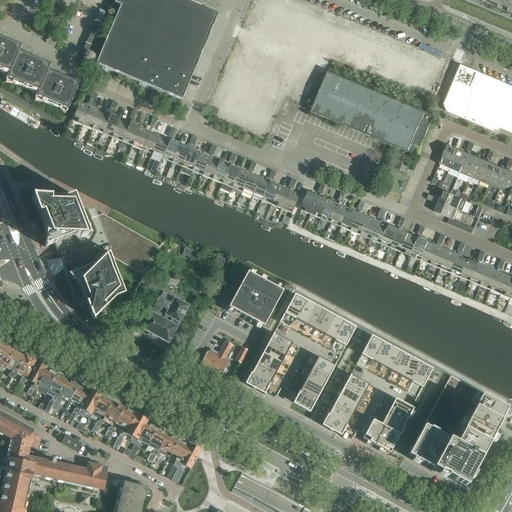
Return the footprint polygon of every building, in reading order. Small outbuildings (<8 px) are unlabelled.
[(167,0),(115,0),(114,3),(120,6),(115,17),(95,64),(103,68),(140,83),(181,101),(215,20),(202,15),(205,8),(185,0),(175,0),(175,3),(167,0)] [(495,0),(493,7),(503,11),(507,0),(495,0)] [(511,0),(507,0),(503,11),(511,15),(511,0)] [(111,15),(99,10),(99,11),(100,11),(97,16),(108,21),(110,15),(111,16),(111,15)] [(95,21),(94,21),(107,26),(106,26),(108,21),(97,16),(95,21)] [(94,21),(95,22),(93,27),(104,32),(106,26),(107,27),(107,26),(94,21)] [(91,32),(90,32),(102,37),(101,37),(104,32),(93,27),(91,32)] [(89,32),(90,33),(88,38),(99,42),(101,37),(102,38),(102,37),(90,32),(89,32)] [(66,112),(67,112),(79,83),(47,70),(49,65),(18,52),(20,47),(0,38),(0,71),(2,73),(3,70),(9,73),(6,78),(7,78),(5,80),(6,81),(7,80),(12,83),(30,93),(31,91),(36,93),(35,96),(36,96),(35,99),(36,99),(41,101),(41,102),(60,109),(66,111),(66,112)] [(86,43),(85,43),(98,48),(97,48),(99,42),(88,38),(86,43)] [(85,43),(86,44),(84,49),(94,53),(97,48),(98,48),(85,43)] [(81,54),(80,53),(80,54),(93,59),(92,58),(94,53),(84,49),(81,54)] [(511,87),(459,65),(443,104),(446,112),(497,133),(499,128),(511,133),(511,87)] [(328,72),(311,112),(389,145),(417,157),(434,116),(328,72)] [(0,111),(38,133),(45,119),(0,93),(0,111)] [(79,103),(72,121),(82,126),(89,107),(79,103)] [(173,104),(170,110),(176,112),(177,111),(179,106),(173,104)] [(89,107),(82,126),(92,130),(99,112),(89,107)] [(99,112),(92,130),(102,134),(109,116),(99,112)] [(109,116),(102,134),(112,138),(119,120),(109,116)] [(119,120),(112,138),(122,142),(129,124),(119,120)] [(129,124),(122,142),(131,147),(139,128),(129,124)] [(139,128),(131,147),(142,151),(149,133),(139,128)] [(149,133),(142,151),(152,155),(159,137),(149,133)] [(159,137),(152,155),(162,159),(169,141),(159,137)] [(169,141),(162,159),(171,163),(179,145),(169,141)] [(179,145),(171,163),(181,168),(189,149),(179,145)] [(447,147),(439,165),(450,169),(457,151),(447,147)] [(189,149),(181,168),(180,172),(190,176),(191,172),(199,153),(189,149)] [(457,151),(450,169),(460,174),(467,155),(457,151)] [(199,153),(191,172),(201,176),(209,158),(199,153)] [(467,155),(460,174),(470,178),(477,159),(467,155)] [(209,158),(201,176),(211,180),(219,162),(209,158)] [(477,159),(470,178),(480,182),(487,164),(477,159)] [(219,162),(211,180),(221,184),(229,166),(219,162)] [(487,164),(480,182),(489,186),(497,168),(487,164)] [(400,171),(407,174),(409,168),(402,165),(400,171)] [(229,166),(221,184),(220,189),(230,193),(231,189),(239,170),(229,166)] [(497,168),(489,186),(500,190),(507,172),(497,168)] [(239,170),(231,189),(241,193),(249,174),(239,170)] [(511,173),(507,172),(500,190),(510,195),(511,188),(511,173)] [(249,174),(241,193),(251,197),(259,179),(249,174)] [(259,179),(251,197),(261,201),(269,183),(259,179)] [(269,183),(261,201),(271,205),(279,187),(269,183)] [(279,187),(271,205),(281,210),(289,191),(279,187)] [(291,214),(299,196),(289,191),(281,210),(291,214)] [(308,192),(301,211),(311,215),(319,197),(308,192)] [(437,199),(436,201),(439,202),(457,210),(462,212),(466,202),(462,200),(443,192),(441,197),(439,197),(438,197),(437,199)] [(33,197),(31,197),(32,199),(35,205),(34,205),(35,207),(36,207),(37,211),(38,215),(39,215),(45,232),(45,247),(54,244),(76,302),(89,311),(92,319),(92,321),(94,319),(106,315),(104,309),(117,297),(125,294),(110,256),(142,275),(158,247),(103,215),(84,222),(73,195),(65,199),(51,198),(46,197),(46,198),(42,198),(42,197),(40,197),(40,198),(33,197)] [(319,197),(311,215),(321,219),(329,201),(319,197)] [(485,198),(483,205),(492,209),(494,202),(485,198)] [(329,201),(321,219),(331,223),(339,205),(329,201)] [(457,210),(439,202),(435,213),(449,219),(453,220),(457,210)] [(339,205),(331,223),(341,228),(349,209),(339,205)] [(349,209),(341,228),(351,232),(359,213),(349,209)] [(359,213),(351,232),(361,236),(368,218),(359,213)] [(368,218),(361,236),(371,240),(379,222),(368,218)] [(449,219),(447,224),(460,229),(462,224),(453,220),(449,219)] [(379,222),(371,240),(381,244),(389,226),(379,222)] [(472,235),(474,229),(462,224),(460,229),(472,235)] [(389,226),(381,244),(391,249),(399,230),(389,226)] [(399,230),(391,249),(401,253),(408,234),(399,230)] [(408,234),(401,253),(411,257),(418,239),(408,234)] [(418,239),(411,257),(421,261),(428,243),(418,239)] [(428,243),(421,261),(431,265),(438,247),(428,243)] [(438,247),(431,265),(441,270),(448,251),(438,247)] [(185,248),(183,255),(198,260),(200,253),(185,248)] [(448,251),(441,270),(451,274),(458,255),(448,251)] [(458,255),(451,274),(461,278),(468,260),(458,255)] [(218,258),(215,262),(217,266),(221,268),(225,261),(218,258)] [(468,260),(461,278),(471,282),(478,264),(468,260)] [(478,264),(471,282),(480,286),(488,268),(478,264)] [(488,268),(480,286),(490,291),(498,272),(488,268)] [(247,272),(228,308),(241,315),(243,312),(252,317),(250,320),(263,327),(283,292),(247,272)] [(498,272),(490,291),(500,295),(508,276),(498,272)] [(511,278),(508,276),(500,295),(510,299),(511,295),(511,278)] [(150,313),(141,329),(152,335),(151,336),(155,339),(156,337),(168,344),(178,326),(177,326),(178,325),(179,325),(189,306),(174,299),(163,293),(160,298),(159,297),(150,313)] [(294,295),(279,323),(289,329),(294,320),(295,320),(305,301),(294,295)] [(305,301),(295,320),(305,325),(315,306),(305,301)] [(315,306),(305,325),(314,331),(325,311),(315,306)] [(325,311),(314,331),(324,336),(335,317),(325,311)] [(335,317),(324,336),(334,341),(345,322),(335,317)] [(335,342),(330,351),(340,356),(355,328),(345,322),(334,341),(335,342)] [(273,334),(267,345),(286,355),(292,344),(273,334)] [(371,336),(356,365),(366,370),(371,361),(371,362),(382,342),(371,336)] [(211,350),(203,364),(220,373),(228,359),(225,358),(233,344),(228,341),(227,344),(225,343),(220,350),(218,354),(217,354),(211,350)] [(14,348),(3,342),(0,347),(0,365),(1,366),(0,368),(0,371),(1,372),(4,367),(14,348)] [(382,342),(371,362),(381,367),(392,348),(382,342)] [(267,345),(262,355),(280,365),(286,355),(267,345)] [(25,355),(14,348),(4,367),(12,372),(11,375),(10,374),(8,376),(12,378),(15,374),(25,355)] [(392,348),(381,367),(391,372),(402,353),(392,348)] [(241,349),(235,360),(241,363),(247,352),(241,349)] [(402,353),(391,372),(401,378),(411,358),(402,353)] [(36,361),(25,355),(15,374),(22,377),(16,390),(19,392),(26,379),(36,361)] [(262,355),(257,364),(275,374),(280,365),(262,355)] [(318,357),(311,370),(328,379),(335,367),(318,357)] [(411,358),(401,378),(411,383),(421,364),(411,358)] [(47,367),(36,361),(26,379),(34,384),(33,387),(32,386),(30,389),(30,388),(27,394),(31,396),(46,369),(47,367)] [(257,364),(251,374),(270,384),(275,374),(257,364)] [(412,383),(407,392),(417,398),(432,370),(421,364),(411,383),(412,383)] [(49,371),(46,369),(31,396),(35,398),(38,392),(45,396),(46,394),(58,373),(53,370),(49,371)] [(311,370),(305,381),(322,390),(328,379),(311,370)] [(62,375),(58,373),(46,394),(53,398),(52,400),(50,401),(44,411),(49,413),(52,407),(67,381),(63,379),(62,375)] [(250,375),(245,385),(264,395),(270,384),(251,374),(251,375),(250,375)] [(350,375),(344,386),(363,396),(368,385),(350,375)] [(450,376),(407,456),(465,488),(508,408),(499,403),(499,402),(488,396),(487,397),(470,387),(470,386),(460,381),(459,381),(450,376)] [(71,383),(67,381),(52,407),(56,409),(59,404),(62,399),(69,403),(79,384),(74,382),(71,383)] [(305,381),(299,392),(316,401),(322,390),(305,381)] [(84,387),(79,384),(69,403),(76,407),(69,420),(72,422),(77,414),(88,392),(85,391),(84,387)] [(344,386),(339,396),(357,406),(363,396),(344,386)] [(101,397),(89,390),(88,392),(77,414),(81,416),(81,415),(89,419),(91,415),(101,397)] [(299,392),(292,404),(309,413),(316,401),(299,392)] [(339,396),(333,406),(352,416),(357,406),(339,396)] [(112,403),(101,397),(91,415),(100,420),(98,423),(97,422),(92,431),(96,433),(102,421),(112,403)] [(372,421),(362,439),(389,454),(399,436),(399,435),(413,409),(395,399),(381,426),(372,421)] [(124,409),(112,403),(102,421),(111,426),(110,429),(108,428),(107,430),(105,436),(108,438),(114,427),(124,409)] [(327,415),(347,426),(352,416),(333,406),(328,416),(327,415)] [(135,415),(124,409),(114,427),(123,432),(121,435),(120,434),(119,437),(113,448),(117,450),(125,434),(135,415)] [(0,432),(9,438),(7,449),(1,476),(0,480),(0,511),(23,511),(32,474),(103,490),(108,468),(88,464),(86,470),(80,469),(81,466),(67,463),(67,466),(54,463),(55,462),(55,461),(52,460),(51,463),(35,459),(27,457),(29,447),(37,449),(39,439),(32,437),(32,435),(34,430),(20,423),(0,411),(0,432)] [(135,415),(125,434),(132,437),(130,440),(131,441),(130,443),(135,445),(146,424),(147,422),(135,415)] [(327,415),(321,426),(341,437),(347,426),(327,415)] [(78,423),(75,429),(79,431),(81,433),(84,426),(78,423)] [(149,426),(146,424),(135,445),(131,452),(128,457),(133,459),(139,448),(138,447),(139,445),(140,445),(141,442),(148,446),(158,427),(153,425),(149,426)] [(163,430),(158,427),(148,446),(154,450),(152,454),(151,454),(147,461),(152,464),(153,462),(167,435),(164,433),(163,430)] [(66,435),(61,444),(77,453),(82,445),(66,435)] [(171,437),(167,435),(153,462),(157,464),(160,459),(159,459),(161,456),(159,455),(161,453),(169,457),(179,439),(174,436),(171,437)] [(184,441),(179,439),(169,457),(176,461),(166,479),(170,480),(171,479),(177,468),(188,447),(185,445),(184,441)] [(201,451),(190,444),(188,447),(177,468),(181,470),(182,468),(181,467),(182,465),(191,469),(201,451)] [(126,449),(123,454),(128,457),(131,452),(126,449)] [(135,511),(136,510),(136,508),(136,506),(137,506),(140,497),(139,496),(140,493),(141,493),(142,487),(124,482),(123,483),(125,484),(124,488),(122,487),(120,496),(122,497),(121,501),(119,500),(117,509),(119,509),(117,511),(135,511)]
